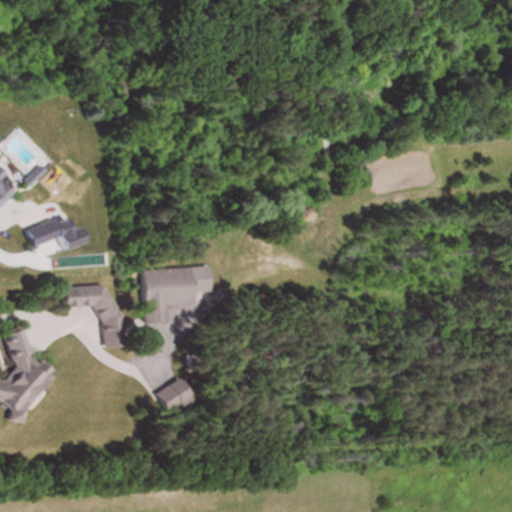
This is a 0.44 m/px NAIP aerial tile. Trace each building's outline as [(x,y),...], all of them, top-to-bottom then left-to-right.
[(0,204),(9,194),(0,187),(0,178),(3,175),(0,172),(0,204)] [(31,249),(56,237),(48,221),(23,234),(31,249)] [(189,270),(139,271),(141,325),(164,324),(164,307),(190,306),(189,270)] [(101,350),(118,348),(113,285),(61,289),(62,310),(97,307),(101,350)] [(10,370),(0,383),(0,407),(7,413),(5,423),(19,426),(22,415),(50,378),(48,372),(37,363),(28,361),(19,329),(2,334),(1,337),(10,370)]
